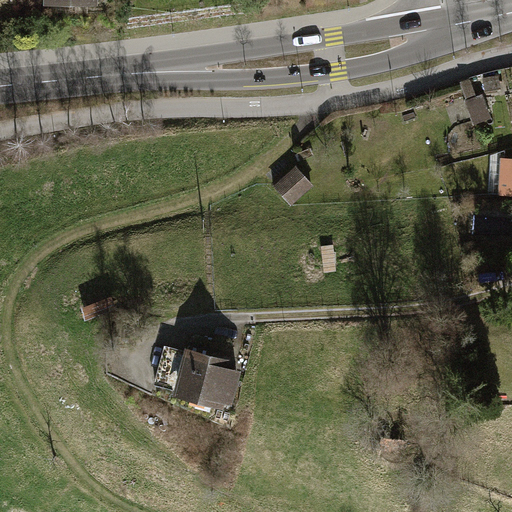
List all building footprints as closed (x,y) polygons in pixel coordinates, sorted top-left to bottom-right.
[(107,0),(30,0),(31,18),(107,18),(107,0)] [(476,76),(463,79),(467,98),(481,94),(476,76)] [(453,105),(461,128),(494,117),(487,95),(453,105)] [(314,187),(297,168),(284,179),(282,176),(272,185),(292,207),(314,187)] [(181,357),(163,353),(154,390),(172,394),(170,403),(229,418),(242,369),(182,354),(181,357)]
